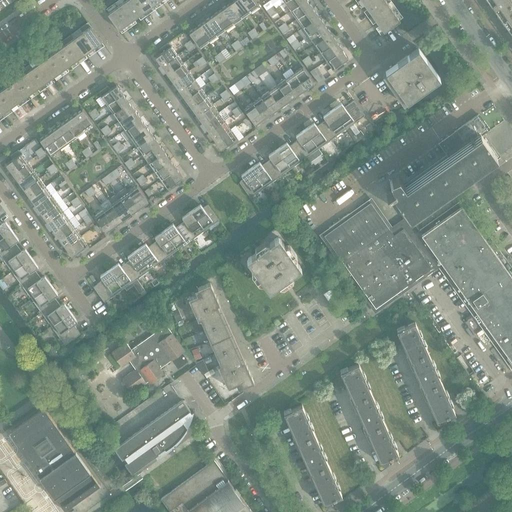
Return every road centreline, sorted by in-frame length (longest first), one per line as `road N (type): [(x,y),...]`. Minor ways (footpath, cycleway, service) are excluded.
road 1 (residential): [(212,175),(372,61)]
road 2 (tertiary): [(363,511),(511,402)]
road 3 (residential): [(66,281),(212,175)]
road 4 (residential): [(273,511),(184,376)]
road 5 (residential): [(0,145),(126,56)]
road 6 (residential): [(212,175),(126,56)]
